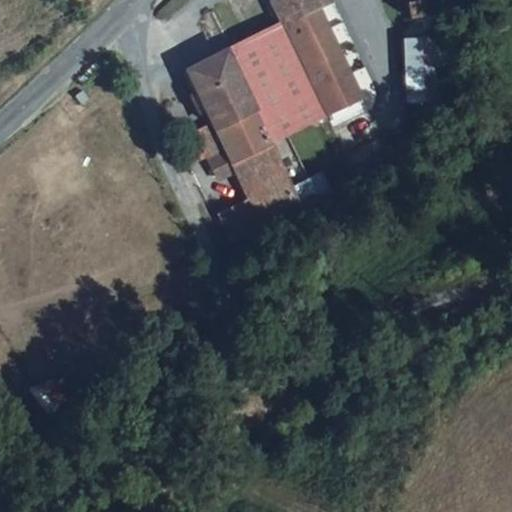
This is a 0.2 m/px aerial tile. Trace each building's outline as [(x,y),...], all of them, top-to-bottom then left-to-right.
[(317,0),(308,0),(303,2),(314,25),(326,19),(317,0)] [(303,2),(266,20),(278,43),(314,25),(303,2)] [(273,45),(220,63),(266,159),(357,118),(314,25),(278,43),(273,45)] [(434,35),(403,36),(407,117),(438,115),(434,35)] [(237,213),(209,224),(225,254),(295,219),(297,224),(320,212),(312,190),(286,201),(266,159),(220,63),(176,84),(201,136),(211,158),(222,181),(237,213)] [(201,136),(174,149),(184,170),(193,166),(211,158),(201,136)] [(211,158),(193,166),(204,190),(222,181),(211,158)]
